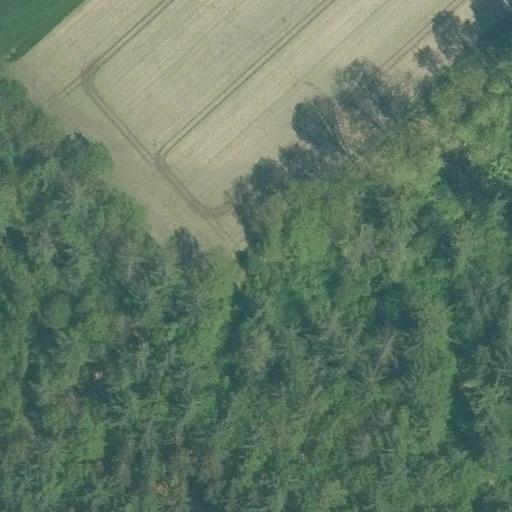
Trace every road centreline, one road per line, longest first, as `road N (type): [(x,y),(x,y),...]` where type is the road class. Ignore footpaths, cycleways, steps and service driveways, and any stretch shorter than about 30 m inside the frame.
road 1 (track): [(511,20),(0,490)]
road 2 (track): [(0,93),(192,309)]
